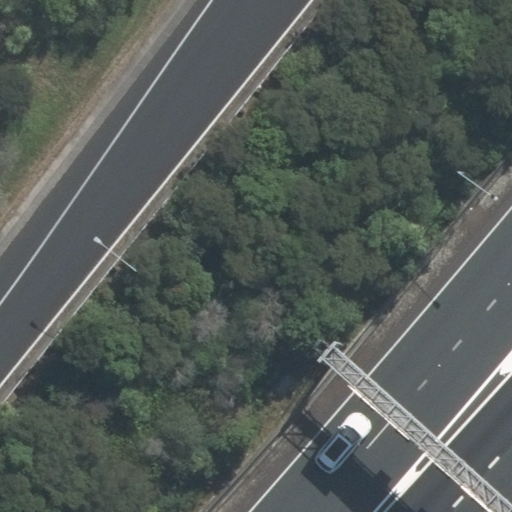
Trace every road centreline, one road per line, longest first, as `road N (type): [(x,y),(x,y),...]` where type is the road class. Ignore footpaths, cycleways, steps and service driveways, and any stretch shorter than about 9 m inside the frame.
road 1 (motorway): [(0,310),(249,0)]
road 2 (motorway): [(319,511),(511,272)]
